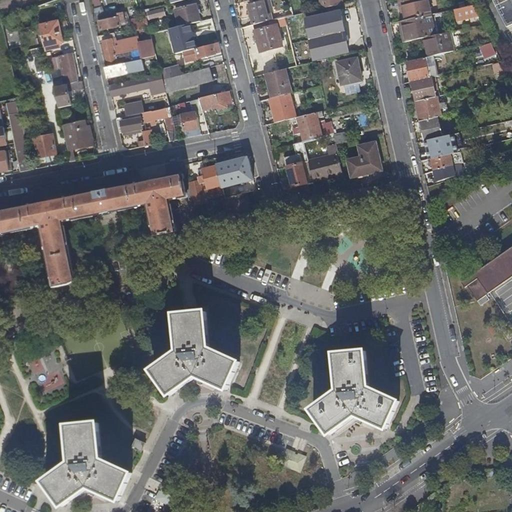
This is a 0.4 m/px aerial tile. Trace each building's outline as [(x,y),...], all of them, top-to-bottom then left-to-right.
[(322,10),(342,5),(340,0),(322,0),(320,1),(322,10)] [(398,0),(400,8),(403,8),(404,14),(405,22),(425,17),(430,16),(426,1),(422,2),(421,0),(398,0)] [(475,5),(472,0),(459,3),(461,9),(473,6),(475,5)] [(250,7),(254,26),(269,22),(265,3),(250,7)] [(181,28),(201,23),(197,6),(177,11),(181,28)] [(461,9),(455,10),(457,21),(468,19),(468,16),(476,14),(473,6),(461,9)] [(117,9),(94,14),(96,22),(100,22),(119,17),(118,14),(117,9)] [(150,13),(146,13),(148,21),(166,16),(164,9),(150,13)] [(315,61),(351,53),(342,10),(306,18),(315,61)] [(124,13),(118,14),(119,17),(100,22),(102,31),(123,27),(122,24),(126,23),(124,13)] [(405,22),(401,23),(402,27),(403,32),(404,32),(407,43),(424,39),(436,36),(433,24),(427,25),(425,17),(405,22)] [(269,22),(254,26),(260,51),(283,46),(278,27),(288,24),(286,18),(269,22)] [(60,22),(41,26),(47,53),(56,51),(55,47),(62,45),(65,45),(60,22)] [(20,28),(8,31),(14,58),(25,55),(20,28)] [(172,56),(166,31),(151,35),(158,59),(172,56)] [(436,36),(424,39),(429,58),(454,53),(451,41),(449,33),(436,36)] [(115,34),(99,37),(100,44),(104,43),(109,67),(143,59),(141,49),(124,53),(123,48),(119,49),(115,34)] [(197,49),(214,45),(213,38),(198,42),(199,44),(196,45),(197,49)] [(451,41),(454,53),(462,51),(459,39),(451,41)] [(220,47),(220,44),(214,45),(197,49),(185,52),(186,56),(215,48),(220,47)] [(496,54),(491,44),(485,45),(489,54),(491,53),(493,56),(496,54)] [(217,54),(215,48),(186,56),(187,62),(192,61),(217,54)] [(218,58),(217,54),(192,61),(194,64),(218,58)] [(72,85),(79,83),(73,55),(60,58),(60,59),(62,66),(64,66),(64,69),(68,68),(72,85)] [(55,88),(72,85),(68,68),(64,69),(64,66),(62,66),(60,59),(49,61),(49,62),(52,62),(53,67),(50,67),(55,88)] [(412,81),(412,83),(423,80),(431,78),(426,59),(408,63),(409,69),(407,70),(409,82),(412,81)] [(345,86),(359,83),(363,82),(358,60),(338,64),(343,86),(345,86)] [(143,61),(106,69),(108,79),(128,74),(129,75),(145,71),(143,61)] [(161,72),(162,75),(162,76),(163,81),(181,76),(179,68),(161,72)] [(212,72),(211,69),(181,76),(163,81),(164,84),(212,72)] [(292,95),(293,94),(287,70),(267,75),(273,99),(292,95)] [(164,84),(167,93),(167,94),(215,82),(212,72),(164,84)] [(264,75),(271,100),(273,99),(267,75),(264,75)] [(162,76),(110,87),(112,97),(152,89),(153,96),(167,93),(164,84),(163,81),(162,76)] [(407,98),(409,104),(417,102),(427,100),(423,80),(412,83),(415,96),(407,98)] [(85,90),(83,82),(79,83),(72,85),(55,88),(60,110),(73,107),(69,91),(85,90)] [(362,93),(359,83),(345,86),(348,96),(362,93)] [(233,104),(230,93),(201,100),(203,111),(217,108),(223,106),(223,109),(227,108),(226,106),(233,104)] [(292,95),(296,110),(302,108),(298,93),(293,94),(292,95)] [(271,100),(277,123),(298,118),(296,110),(292,95),(273,99),(271,100)] [(417,102),(421,122),(438,118),(443,117),(440,104),(438,97),(427,100),(417,102)] [(203,111),(201,100),(192,102),(195,114),(189,116),(186,104),(179,106),(185,132),(194,131),(200,129),(198,116),(204,115),(203,111)] [(126,117),(145,113),(142,101),(124,105),(126,117)] [(443,117),(453,114),(450,102),(440,104),(443,117)] [(7,104),(21,173),(32,171),(27,142),(25,142),(20,114),(18,114),(16,103),(11,104),(7,104)] [(121,118),(117,119),(120,134),(144,129),(142,121),(145,120),(146,123),(151,122),(155,121),(170,118),(173,117),(171,108),(145,113),(141,114),(142,119),(122,122),(121,118)] [(325,119),(323,112),(298,118),(302,131),(321,126),(319,120),(325,119)] [(179,140),(173,117),(170,118),(171,119),(169,125),(170,133),(168,133),(170,142),(179,140)] [(421,122),(426,141),(428,141),(440,138),(443,137),(438,118),(421,122)] [(64,127),(69,149),(73,148),(88,145),(87,140),(93,139),(90,128),(93,127),(92,121),(64,127)] [(305,143),(334,136),(331,124),(321,126),(302,131),(305,143)] [(34,134),(35,139),(54,136),(53,130),(50,131),(46,131),(34,134)] [(147,147),(153,146),(151,131),(143,133),(144,137),(138,138),(140,149),(147,147)] [(337,145),(352,142),(350,132),(334,136),(337,145)] [(432,157),(433,160),(462,152),(458,134),(457,134),(458,141),(448,143),(450,153),(443,154),(432,157)] [(458,141),(457,134),(443,137),(440,138),(443,154),(450,153),(448,143),(458,141)] [(54,136),(35,139),(34,139),(39,159),(46,158),(47,160),(50,159),(50,157),(58,155),(54,135),(54,136)] [(440,138),(428,141),(431,152),(432,157),(443,154),(440,138)] [(305,143),(297,145),(299,155),(307,153),(305,143)] [(353,178),(376,173),(375,167),(382,166),(377,144),(360,147),(362,159),(349,161),(353,178)] [(339,155),(337,145),(327,148),(329,157),(339,155)] [(69,149),(72,163),(77,162),(73,148),(69,149)] [(0,173),(13,171),(9,152),(6,152),(6,149),(3,149),(4,153),(0,153),(0,173)] [(431,152),(420,155),(422,162),(433,160),(432,157),(431,152)] [(307,153),(299,155),(300,157),(301,157),(303,163),(310,162),(307,153)] [(315,182),(335,177),(344,175),(339,155),(329,157),(310,162),(315,182)] [(433,161),(435,172),(454,166),(452,156),(433,161)] [(285,160),(287,168),(303,163),(301,157),(300,157),(285,160)] [(308,185),(315,183),(315,182),(310,162),(303,163),(308,185)] [(292,189),(308,185),(303,163),(287,168),(292,189)] [(226,178),(242,174),(239,165),(223,169),(226,178)] [(457,177),(457,178),(463,176),(461,172),(456,173),(454,166),(435,172),(438,183),(457,177)] [(225,194),(218,167),(204,171),(205,177),(203,178),(208,198),(225,194)] [(246,176),(242,177),(226,181),(230,195),(250,191),(250,187),(248,178),(246,176)] [(0,235),(12,233),(12,232),(34,228),(47,226),(48,231),(43,231),(47,251),(48,251),(52,273),(53,281),(54,289),(71,285),(76,283),(73,269),(72,269),(68,247),(69,247),(65,227),(60,228),(59,223),(72,221),(72,219),(93,216),(94,216),(119,211),(118,210),(141,206),(141,207),(154,204),(155,209),(150,210),(154,229),(155,229),(157,237),(176,233),(174,225),(176,225),(172,205),(167,206),(166,201),(178,199),(178,198),(186,197),(186,194),(186,193),(185,190),(186,190),(185,183),(184,183),(184,180),(183,180),(182,178),(174,179),(174,178),(137,186),(137,187),(115,191),(114,190),(106,192),(105,191),(98,193),(98,194),(89,195),(89,196),(68,201),(68,200),(30,207),(30,208),(7,213),(7,212),(0,213),(0,235)] [(200,179),(190,182),(196,206),(207,203),(200,179)] [(248,193),(245,194),(251,217),(254,217),(248,193)] [(245,194),(226,199),(231,220),(251,217),(245,194)] [(511,247),(463,282),(466,288),(468,286),(479,301),(511,277),(511,247)] [(210,350),(206,314),(177,316),(180,353),(154,372),(172,395),(198,376),(209,381),(228,389),(240,363),(210,350)] [(372,388),(368,352),(338,355),(342,392),(316,411),(332,434),(360,413),(368,417),(390,428),(401,403),(372,388)] [(43,358),(30,366),(41,382),(53,374),(43,358)] [(99,424),(71,426),(74,463),(49,481),(65,505),(92,486),(103,491),(121,500),(133,473),(103,460),(99,424)] [(147,444),(137,440),(133,449),(143,453),(147,444)] [(281,465),(302,473),(308,457),(288,449),(281,465)] [(157,502),(174,506),(179,487),(162,483),(157,502)]
